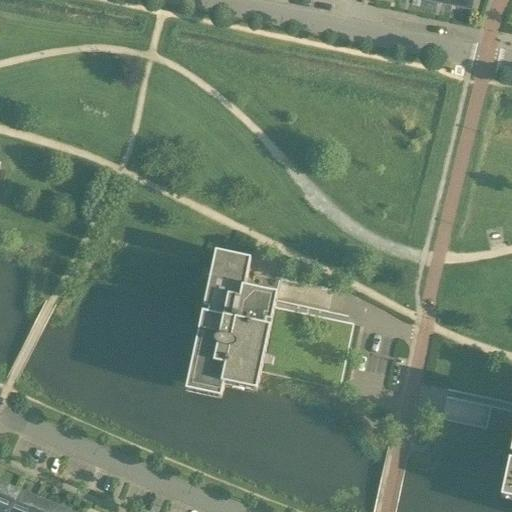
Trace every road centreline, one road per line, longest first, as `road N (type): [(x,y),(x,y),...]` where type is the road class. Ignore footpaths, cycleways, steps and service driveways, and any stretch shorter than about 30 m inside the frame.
road 1 (residential): [(511,64),(205,0)]
road 2 (residential): [(0,416),(227,511)]
road 3 (residential): [(424,340),(386,511)]
